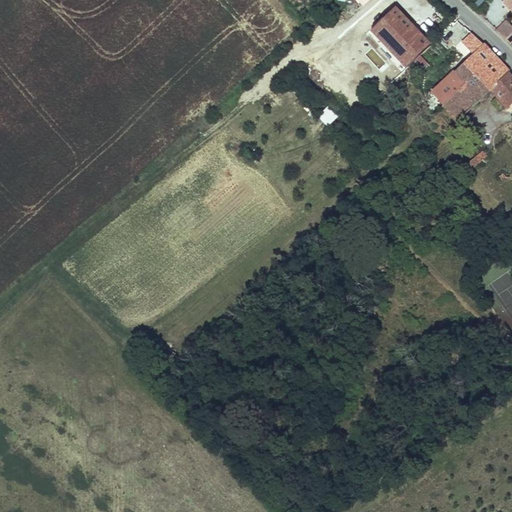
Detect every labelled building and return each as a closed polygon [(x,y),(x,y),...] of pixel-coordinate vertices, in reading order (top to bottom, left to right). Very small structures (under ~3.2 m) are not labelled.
[(511,0),(504,0),(503,2),(511,11),(511,0)] [(392,54),(418,33),(391,2),(366,24),(392,54)] [(424,40),(418,33),(392,54),(399,62),(424,40)] [(509,105),(511,102),(511,76),(483,45),(432,91),(457,119),(492,87),(509,105)] [(414,61),(421,71),(429,65),(422,56),(414,61)] [(483,150),(466,164),(472,171),(489,157),(483,150)]
